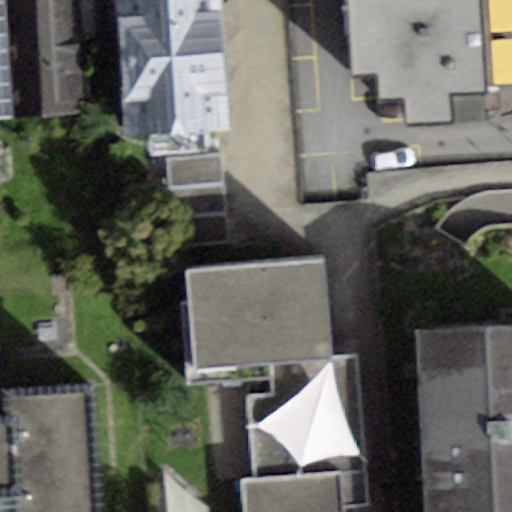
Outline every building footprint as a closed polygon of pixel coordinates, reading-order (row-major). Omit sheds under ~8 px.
[(76,0),(10,0),(18,114),(84,110),(76,0)] [(214,0),(110,0),(115,142),(219,138),(214,0)] [(349,0),(353,75),(379,74),(380,101),(410,100),(411,121),(453,119),(452,94),(488,92),(484,0),(349,0)] [(306,264),(162,276),(170,377),(315,366),(306,264)] [(511,511),(511,330),(420,336),(428,511),(511,511)] [(289,400),(246,403),(253,488),(364,479),(355,368),(287,374),(289,400)] [(100,511),(93,390),(0,395),(0,511),(100,511)] [(337,511),(336,492),(242,498),(242,511),(337,511)]
